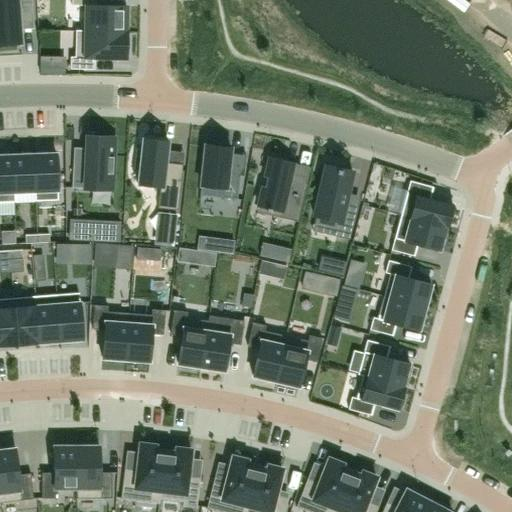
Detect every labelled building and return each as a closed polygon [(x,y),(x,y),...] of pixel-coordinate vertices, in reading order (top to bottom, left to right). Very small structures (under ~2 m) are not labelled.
[(0,0),(0,44),(21,43),(20,30),(18,4),(32,3),(31,0),(0,0)] [(71,0),(71,6),(86,6),(85,31),(76,31),(75,33),(127,34),(127,32),(126,32),(126,6),(95,6),(95,0),(71,0)] [(70,57),(70,69),(94,70),(94,58),(126,59),(127,34),(75,33),(75,57),(70,57)] [(40,60),(40,74),(64,74),(64,60),(40,60)] [(74,144),(71,188),(112,190),(115,138),(86,136),(85,144),(74,144)] [(137,152),(135,168),(139,169),(138,185),(160,187),(158,208),(178,211),(183,165),(166,163),(169,142),(143,139),(141,152),(137,152)] [(207,143),(200,193),(237,199),(241,175),(229,173),(233,147),(228,146),(228,143),(212,141),(212,144),(207,143)] [(56,154),(34,155),(36,201),(58,200),(56,154)] [(34,155),(12,156),(14,202),(16,202),(15,193),(34,192),(35,201),(36,201),(34,155)] [(12,156),(0,156),(0,202),(14,202),(12,156)] [(264,187),(259,207),(282,212),(280,218),(299,222),(307,185),(290,181),(294,163),(270,158),(266,178),(268,178),(266,187),(264,187)] [(323,167),(312,216),(339,222),(335,238),(348,241),(357,204),(345,201),(352,174),(323,167)] [(410,181),(400,216),(447,228),(453,205),(430,199),(433,187),(410,181)] [(400,216),(391,250),(414,257),(417,245),(440,251),(447,228),(400,216)] [(72,222),(71,240),(81,240),(82,222),(72,222)] [(102,223),(101,241),(119,242),(120,224),(102,223)] [(156,229),(154,241),(174,243),(175,232),(156,229)] [(14,232),(2,233),(3,245),(15,244),(14,232)] [(49,234),(37,235),(37,243),(49,243),(49,234)] [(37,235),(25,235),(25,244),(37,243),(37,235)] [(22,250),(10,251),(10,259),(22,259),(22,250)] [(10,251),(0,251),(0,260),(10,259),(10,251)] [(390,274),(384,296),(425,308),(431,285),(408,279),(411,267),(388,261),(385,272),(390,274)] [(305,270),(301,288),(312,290),(317,273),(305,270)] [(347,272),(344,284),(358,288),(362,275),(347,272)] [(79,293),(56,295),(60,341),(82,340),(79,293)] [(56,295),(35,297),(38,343),(60,341),(56,295)] [(373,318),(370,330),(393,336),(396,325),(419,331),(425,308),(384,296),(377,320),(373,318)] [(35,297),(13,298),(17,345),(38,343),(35,297)] [(13,298),(0,299),(0,345),(17,345),(13,298)] [(94,305),(92,330),(104,330),(102,358),(126,360),(129,314),(107,312),(108,307),(94,305)] [(335,306),(332,317),(348,322),(351,310),(335,306)] [(129,314),(126,360),(150,362),(152,334),(163,335),(165,311),(152,310),(151,316),(129,314)] [(174,311),(170,334),(182,336),(177,364),(201,368),(208,322),(186,318),(187,313),(174,311)] [(208,322),(201,368),(225,371),(229,344),(240,345),(244,321),(209,316),(208,322)] [(253,323),(247,347),(259,349),(252,376),(276,382),(284,344),(286,336),(264,332),(266,326),(253,323)] [(276,382),(275,385),(298,390),(304,363),(316,365),(321,342),(309,339),(307,349),(284,344),(276,382)] [(368,354),(362,377),(367,378),(404,387),(410,364),(387,358),(390,346),(367,340),(363,353),(368,354)] [(351,398),(348,410),(371,416),(374,404),(398,411),(404,387),(367,378),(360,401),(351,398)] [(155,446),(140,444),(137,470),(125,468),(121,499),(159,504),(165,451),(154,450),(155,446)] [(41,473),(42,499),(55,499),(55,489),(76,489),(76,499),(77,499),(76,446),(54,446),(54,473),(41,473)] [(76,446),(77,499),(112,498),(112,473),(99,473),(99,446),(76,446)] [(15,448),(0,450),(0,503),(33,499),(30,474),(18,476),(15,448)] [(165,451),(159,504),(160,499),(183,501),(182,506),(196,508),(200,477),(188,476),(191,450),(176,448),(176,452),(165,451)] [(247,460),(232,456),(226,482),(214,479),(206,509),(218,511),(244,511),(256,467),(246,464),(247,460)] [(309,511),(311,508),(321,511),(335,511),(351,472),(341,468),(342,464),(328,459),(319,483),(307,478),(296,507),(308,511),(309,511)] [(283,511),(288,497),(276,494),(282,469),(268,466),(267,469),(256,467),(244,511),(283,511)] [(376,477),(362,472),(361,476),(351,472),(335,511),(375,511),(378,506),(367,501),(376,477)] [(423,511),(429,502),(425,500),(427,497),(411,489),(410,492),(406,490),(396,509),(386,504),(382,511),(423,511)] [(429,502),(423,511),(449,511),(450,509),(435,501),(433,504),(429,502)]
